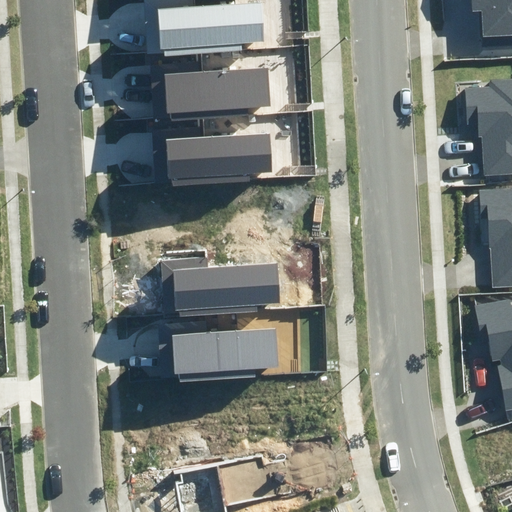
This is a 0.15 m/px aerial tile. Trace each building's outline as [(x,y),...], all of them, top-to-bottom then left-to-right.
[(194,0),(163,0),(144,1),(148,50),(165,49),(166,56),(243,51),(242,43),(265,41),(262,3),(195,8),(194,0)] [(511,0),(472,0),(473,11),(480,11),(481,36),(511,34),(511,0)] [(200,62),(150,65),(153,114),(171,113),(171,120),(248,115),(247,107),(270,105),(268,67),(201,72),(200,62)] [(511,79),(488,81),(489,88),(460,89),(462,127),(477,126),(478,139),(482,139),(484,175),(511,174),(511,79)] [(202,127),(152,131),(155,180),(173,178),(174,186),(250,180),(250,172),(273,171),(270,133),(203,137),(202,127)] [(511,187),(478,189),(480,245),(493,244),(494,287),(511,286),(511,187)] [(165,318),(257,312),(257,306),(279,304),(276,263),(207,268),(207,257),(161,260),(165,318)] [(507,298),(474,304),(480,334),(487,333),(492,361),(500,359),(502,367),(497,368),(505,410),(511,408),(511,304),(509,306),(507,298)] [(179,375),(180,382),(255,375),(254,370),(280,367),(277,328),(206,335),(205,321),(157,326),(162,376),(179,375)]
